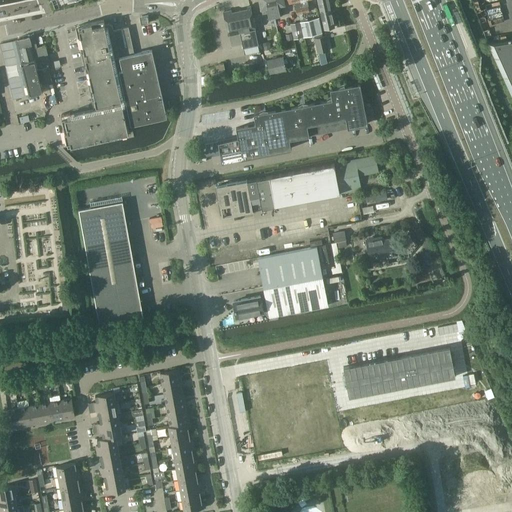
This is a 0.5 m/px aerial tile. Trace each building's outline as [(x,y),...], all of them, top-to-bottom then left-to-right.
[(267,13),(268,16),(268,19),(275,17),(271,0),(259,0),(262,14),(267,13)] [(283,0),(271,0),(275,17),(282,16),(279,5),(284,4),(283,0)] [(297,14),(303,12),(300,0),(288,0),(289,3),(293,2),(294,8),(295,8),(297,14)] [(300,0),(303,12),(309,11),(307,5),(308,5),(307,0),(300,0)] [(317,0),(320,10),(330,7),(328,0),(317,0)] [(231,10),(223,12),(228,34),(240,32),(245,54),(260,51),(258,45),(259,45),(252,11),(251,5),(247,6),(247,8),(231,11),(231,10)] [(334,26),(330,7),(320,10),(324,28),(334,26)] [(141,24),(150,22),(148,14),(140,16),(141,24)] [(319,17),(300,21),(303,37),(314,34),(322,33),(319,17)] [(66,118),(66,115),(65,114),(63,113),(62,114),(61,116),(62,118),(68,146),(129,132),(127,125),(167,117),(152,49),(134,53),(128,27),(113,30),(112,26),(109,23),(105,24),(104,20),(79,25),(98,110),(85,114),(66,118)] [(300,21),(290,23),(294,39),(303,37),(300,21)] [(0,43),(0,47),(12,99),(42,91),(41,85),(52,82),(48,66),(51,65),(45,45),(38,47),(34,34),(0,43)] [(323,36),(315,38),(318,53),(329,50),(326,35),(323,36)] [(283,56),(267,59),(270,73),(286,69),(283,56)] [(238,137),(218,141),(222,161),(223,160),(241,157),(291,148),(289,138),(309,134),(348,127),(368,123),(360,83),(330,89),(332,99),(253,113),(255,123),(236,127),(238,137)] [(358,175),(378,171),(375,155),(335,163),(341,192),(361,188),(358,175)] [(269,175),(258,178),(263,207),(275,205),(338,193),(333,163),(269,175)] [(258,178),(247,180),(247,179),(216,185),(222,216),(253,210),(253,209),(263,207),(258,178)] [(91,206),(79,209),(99,325),(143,318),(122,201),(122,197),(90,203),(91,206)] [(151,216),(153,231),(164,229),(162,214),(151,216)] [(335,242),(346,240),(344,231),(333,233),(335,242)] [(366,239),(370,259),(394,254),(391,237),(383,239),(382,236),(368,239),(366,239)] [(269,316),(328,305),(317,246),(258,257),(269,316)] [(260,295),(233,301),(237,316),(263,311),(260,295)] [(450,343),(344,363),(350,393),(456,372),(450,343)] [(160,372),(162,383),(181,379),(179,369),(160,372)] [(181,379),(162,383),(164,393),(183,390),(181,379)] [(164,393),(166,404),(184,400),(183,390),(164,393)] [(88,404),(89,408),(116,403),(114,392),(95,395),(96,402),(88,404)] [(75,417),(71,398),(61,400),(64,419),(69,419),(69,418),(75,417)] [(17,401),(18,408),(22,427),(26,426),(32,425),(28,406),(29,406),(28,400),(17,401)] [(61,400),(50,402),(53,420),(59,419),(60,420),(64,419),(61,400)] [(184,400),(166,404),(168,414),(186,411),(184,400)] [(50,402),(39,404),(42,424),(47,423),(47,422),(53,420),(50,402)] [(118,413),(116,403),(89,408),(89,411),(98,410),(99,417),(118,413)] [(39,404),(29,406),(28,406),(32,425),(37,423),(37,424),(42,424),(39,404)] [(17,428),(22,427),(18,408),(7,410),(11,428),(17,427),(17,428)] [(168,414),(170,425),(188,422),(186,411),(168,414)] [(120,424),(118,413),(99,417),(100,424),(92,425),(93,429),(120,424)] [(188,422),(170,425),(168,425),(170,437),(189,433),(188,426),(190,426),(189,421),(188,422)] [(116,436),(122,435),(120,424),(93,429),(93,433),(102,431),(103,438),(116,435),(116,436)] [(190,440),(189,433),(170,437),(172,447),(193,443),(193,439),(190,440)] [(118,446),(116,436),(116,435),(103,438),(97,439),(98,446),(96,446),(97,450),(118,446)] [(162,441),(161,438),(153,440),(148,441),(150,451),(155,450),(154,445),(153,443),(162,441)] [(192,448),(194,447),(193,443),(172,447),(174,458),(193,454),(192,448)] [(120,457),(118,446),(97,450),(97,454),(100,454),(101,460),(120,457)] [(194,461),(193,454),(174,458),(176,468),(198,464),(197,460),(194,461)] [(122,467),(120,457),(101,460),(102,467),(100,467),(100,471),(122,467)] [(56,466),(58,477),(79,473),(79,469),(76,469),(75,462),(56,466)] [(196,469),(198,468),(198,464),(176,468),(178,479),(197,475),(196,469)] [(105,482),(124,478),(122,467),(100,471),(101,475),(104,475),(105,482)] [(80,477),(79,473),(58,477),(60,487),(79,484),(78,477),(80,477)] [(198,482),(197,475),(178,479),(180,490),(202,486),(201,482),(198,482)] [(36,478),(29,480),(31,493),(38,491),(36,478)] [(126,489),(124,478),(105,482),(106,488),(104,489),(104,493),(126,489)] [(83,490),(80,490),(79,484),(60,487),(62,498),(83,494),(83,490)] [(0,498),(15,495),(13,485),(0,487),(0,498)] [(200,490),(202,490),(202,486),(180,490),(182,500),(201,497),(200,490)] [(84,498),(83,494),(62,498),(64,509),(83,505),(82,499),(84,498)] [(0,509),(17,506),(15,495),(0,498),(0,509)] [(202,503),(201,497),(182,500),(184,511),(205,507),(204,503),(202,503)]
